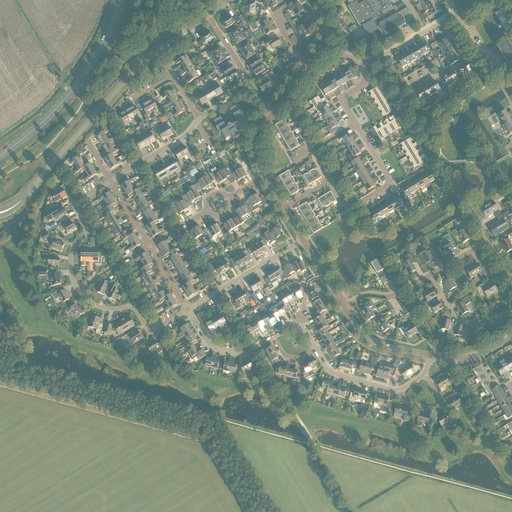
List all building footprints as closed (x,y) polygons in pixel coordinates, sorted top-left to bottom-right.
[(267,10),(270,8),(264,0),(261,3),(258,0),(254,0),(245,6),(250,13),(255,8),(260,15),(265,12),(265,11),(267,10)] [(346,0),(348,3),(350,5),(347,7),(360,28),(362,27),(374,47),(393,36),(401,31),(399,28),(405,24),(407,28),(415,23),(404,3),(396,8),(395,6),(393,7),(388,0),(346,0)] [(433,0),(428,3),(426,0),(421,3),(426,12),(430,10),(438,5),(435,0),(433,0)] [(296,15),(304,11),(299,3),(296,6),(294,2),(287,6),(291,12),(293,10),(296,15)] [(442,10),(438,5),(430,10),(432,13),(430,14),(431,16),(433,15),(442,10)] [(506,31),(511,28),(501,10),(496,13),(506,31)] [(222,25),(224,28),(225,28),(226,29),(235,23),(234,22),(236,21),(237,23),(240,21),(237,16),(232,19),(231,17),(222,23),(223,24),(222,25)] [(266,17),(261,20),(255,23),(257,27),(260,25),(267,35),(274,31),(267,20),(268,20),(266,17)] [(300,41),(310,36),(306,30),(308,29),(305,25),(302,27),(300,23),(292,28),(296,35),(298,33),(302,40),(300,41)] [(239,25),(233,29),(235,31),(230,35),(233,40),(242,34),(240,31),(242,29),(239,25)] [(198,43),(201,48),(204,46),(203,44),(204,43),(205,44),(214,38),(210,33),(201,38),(202,40),(198,43)] [(244,37),(242,34),(233,40),(237,45),(242,42),(243,44),(249,40),(246,36),(244,37)] [(273,49),(282,44),(278,38),(272,42),(271,40),(265,43),(268,48),(271,46),(273,49)] [(508,66),(511,63),(511,38),(497,47),(508,66)] [(449,44),(447,39),(438,44),(441,49),(449,44)] [(252,45),(249,40),(243,44),(245,47),(240,50),(243,55),(252,49),(250,46),(252,45)] [(424,44),(419,47),(424,55),(429,52),(424,44)] [(452,48),(449,44),(441,49),(443,53),(452,48)] [(419,47),(415,49),(420,58),(424,55),(419,47)] [(213,48),(207,52),(210,57),(212,56),(215,59),(223,53),(220,48),(215,51),(213,48)] [(454,52),(452,48),(443,53),(446,57),(454,52)] [(254,52),(252,49),(243,55),(246,60),(251,57),(253,59),(259,55),(256,51),(254,52)] [(415,49),(410,52),(415,60),(420,58),(415,49)] [(410,52),(406,54),(411,63),(415,60),(410,52)] [(457,56),(454,52),(446,57),(448,61),(457,56)] [(227,59),(223,53),(215,59),(217,63),(214,64),(217,69),(224,65),(222,62),(227,59)] [(281,59),(279,60),(281,62),(280,62),(284,69),(286,68),(293,63),(288,54),(281,59)] [(406,54),(402,57),(407,65),(411,63),(406,54)] [(262,60),(259,55),(253,59),(254,62),(249,65),(253,70),(261,65),(259,61),(262,60)] [(183,65),(190,61),(187,56),(175,62),(177,64),(181,62),(183,65)] [(459,61),(457,56),(448,61),(451,66),(459,61)] [(402,57),(397,60),(402,68),(407,65),(402,57)] [(190,61),(183,65),(185,69),(181,71),(182,73),(193,66),(190,61)] [(467,64),(462,66),(467,74),(471,71),(467,64)] [(263,67),(261,65),(253,70),(256,75),(261,72),(263,75),(269,71),(266,66),(263,67)] [(196,71),(193,66),(182,73),(183,75),(187,72),(189,76),(196,71)] [(226,69),(225,67),(219,71),(222,75),(224,74),(226,77),(235,72),(231,66),(226,69)] [(462,66),(458,69),(463,77),(467,74),(462,66)] [(344,74),(352,87),(354,86),(351,81),(357,77),(351,67),(348,69),(349,72),(344,74)] [(196,71),(189,76),(191,79),(187,81),(188,83),(199,77),(196,71)] [(267,77),(273,74),(272,71),(259,79),(262,84),(260,85),(260,84),(258,85),(260,88),(263,92),(267,90),(267,91),(270,89),(269,88),(272,87),(268,80),(269,80),(267,77)] [(239,77),(235,72),(226,77),(229,81),(226,82),(229,87),(235,83),(234,80),(239,77)] [(458,80),(453,72),(448,74),(453,83),(458,80)] [(344,74),(340,77),(344,85),(347,83),(350,88),(352,87),(344,74)] [(453,83),(448,74),(443,77),(448,87),(454,84),(453,83)] [(176,79),(182,90),(188,87),(182,76),(176,79)] [(335,80),(334,77),(329,80),(331,83),(335,90),(338,89),(341,94),(343,93),(335,80)] [(340,77),(335,80),(343,93),(345,92),(342,86),(344,85),(340,77)] [(216,87),(213,89),(217,96),(223,93),(216,82),(214,83),(216,87)] [(440,90),(436,82),(431,85),(436,93),(440,90)] [(335,90),(331,83),(326,85),(333,98),(335,97),(332,92),(335,90)] [(333,98),(326,85),(321,88),(326,96),(328,94),(332,99),(333,98)] [(381,85),(370,92),(372,95),(370,96),(372,99),(373,98),(382,93),(381,93),(379,89),(383,87),(381,85)] [(431,85),(426,87),(431,96),(436,93),(431,85)] [(207,87),(206,88),(212,99),(217,96),(213,89),(210,91),(207,87)] [(431,96),(426,87),(421,90),(426,99),(431,96)] [(212,99),(206,88),(204,89),(206,93),(203,95),(207,102),(212,99)] [(169,100),(177,95),(173,90),(162,97),(163,99),(167,96),(169,100)] [(421,90),(416,93),(421,101),(426,99),(421,90)] [(385,91),(381,93),(382,93),(373,98),(375,101),(374,102),(376,105),(377,104),(385,99),(383,95),(386,93),(385,91)] [(207,102),(203,95),(200,97),(197,93),(195,94),(202,105),(207,102)] [(177,95),(169,100),(171,103),(168,105),(169,107),(180,100),(177,95)] [(314,107),(326,100),(324,98),(321,100),(319,96),(309,102),(311,105),(312,104),(314,107)] [(389,97),(385,99),(377,104),(379,107),(378,108),(379,111),(381,110),(389,105),(386,101),(390,99),(389,97)] [(152,99),(147,102),(151,110),(155,108),(157,112),(159,110),(152,99)] [(183,106),(180,100),(169,107),(170,109),(174,107),(176,110),(183,106)] [(326,100),(314,107),(313,108),(314,111),(316,110),(318,113),(320,112),(328,107),(329,106),(328,104),(325,106),(322,103),(326,100)] [(151,110),(147,102),(142,106),(148,117),(150,115),(148,112),(151,110)] [(389,105),(381,110),(383,113),(381,114),(383,117),(392,111),(390,107),(394,105),(392,103),(389,105)] [(129,109),(134,116),(137,114),(139,118),(141,117),(135,106),(129,109)] [(183,106),(176,110),(178,113),(174,116),(175,118),(186,111),(183,106)] [(218,119),(214,121),(218,127),(216,128),(220,134),(221,133),(222,135),(226,141),(232,138),(233,140),(240,136),(238,134),(244,130),(242,127),(248,123),(241,111),(240,112),(236,106),(229,110),(238,123),(232,127),(230,125),(228,127),(229,129),(228,129),(226,130),(223,124),(229,120),(225,112),(217,117),(218,119)] [(320,112),(318,113),(317,114),(320,118),(323,116),(323,117),(336,109),(335,107),(329,110),(328,107),(320,112)] [(124,112),(131,123),(133,122),(130,118),(134,116),(129,109),(124,112)] [(337,111),(336,109),(323,117),(326,121),(333,117),(332,114),(337,111)] [(501,120),(511,113),(511,111),(509,113),(507,114),(506,111),(498,115),(501,120)] [(127,125),(131,123),(124,112),(119,115),(126,126),(128,125),(127,125)] [(511,113),(501,120),(498,122),(501,126),(504,125),(511,121),(509,117),(511,117),(511,116),(511,113)] [(333,117),(326,121),(328,126),(341,118),(340,116),(335,119),(333,117)] [(394,120),(398,129),(401,127),(402,128),(405,126),(400,117),(396,119),(394,116),(391,117),(393,119),(393,121),(394,120)] [(342,120),(341,118),(328,126),(332,133),(339,128),(338,126),(339,126),(337,123),(342,120)] [(399,130),(398,129),(394,120),(393,121),(390,123),(388,119),(385,121),(387,123),(387,124),(388,124),(392,132),(395,130),(396,132),(399,130)] [(279,132),(289,126),(291,124),(290,123),(287,124),(286,123),(287,123),(285,120),(275,125),(279,132)] [(167,128),(164,130),(168,137),(173,134),(167,123),(165,124),(167,128)] [(393,134),(392,132),(388,124),(387,124),(384,126),(382,123),(379,124),(381,128),(382,128),(386,136),(389,134),(390,135),(393,134)] [(290,129),(289,126),(279,132),(283,138),(292,133),(292,132),(295,131),(300,127),(299,125),(294,129),(290,131),(290,130),(290,129)] [(384,139),(387,137),(386,136),(382,128),(381,128),(378,130),(376,126),(373,128),(380,139),(383,137),(384,139)] [(99,142),(107,137),(105,134),(109,132),(106,127),(101,130),(102,133),(96,136),(99,142)] [(168,137),(164,130),(160,132),(158,128),(156,130),(163,141),(168,137)] [(149,135),(146,137),(150,144),(156,141),(149,129),(147,131),(149,135)] [(294,136),(292,133),(283,138),(287,145),(296,139),(299,137),(304,134),(303,132),(298,135),(294,137),(294,136)] [(350,135),(347,136),(346,133),(338,138),(340,141),(343,139),(345,144),(358,136),(357,134),(352,137),(350,135)] [(140,135),(139,136),(145,147),(150,144),(146,137),(143,139),(140,135)] [(145,147),(139,136),(136,137),(139,141),(135,143),(140,150),(145,147)] [(358,136),(345,144),(348,149),(356,144),(354,141),(359,138),(358,136)] [(107,137),(99,142),(103,147),(114,140),(112,138),(109,141),(107,137)] [(403,151),(405,150),(413,145),(411,141),(414,139),(413,137),(401,144),(403,147),(402,148),(403,151)] [(296,139),(287,145),(291,151),(299,146),(304,143),(303,141),(298,144),(297,143),(298,142),(296,139)] [(115,142),(114,140),(103,147),(106,152),(113,148),(113,147),(115,146),(113,143),(115,142)] [(407,153),(405,154),(407,157),(408,156),(416,151),(414,147),(418,145),(416,143),(413,145),(405,150),(407,153)] [(357,147),(356,144),(348,149),(351,153),(364,146),(362,144),(357,147)] [(364,146),(351,153),(354,158),(361,153),(360,150),(365,147),(364,146)] [(180,150),(184,157),(187,155),(190,159),(192,158),(185,147),(180,150)] [(106,152),(109,157),(116,153),(120,150),(119,148),(115,151),(113,148),(106,152)] [(411,163),(412,162),(420,157),(418,153),(421,151),(420,149),(416,151),(408,156),(410,159),(409,160),(411,163)] [(184,157),(180,150),(174,153),(181,165),(183,163),(181,159),(184,157)] [(232,155),(236,160),(242,156),(238,151),(235,153),(232,155)] [(109,157),(105,159),(108,165),(115,160),(113,157),(117,155),(116,153),(109,157)] [(423,155),(420,157),(412,162),(414,165),(413,166),(414,169),(424,163),(421,159),(425,157),(423,155)] [(77,166),(84,161),(81,156),(78,158),(75,159),(69,163),(71,165),(75,162),(77,166)] [(211,167),(217,163),(212,157),(207,161),(211,167)] [(171,165),(175,172),(180,169),(174,158),(172,159),(174,163),(171,165)] [(354,168),(367,160),(366,158),(360,161),(359,158),(351,163),(354,168)] [(115,160),(108,165),(111,170),(122,163),(121,161),(117,164),(115,160)] [(368,162),(367,160),(354,168),(357,172),(364,168),(363,165),(368,162)] [(84,161),(77,166),(79,169),(75,171),(76,173),(80,171),(87,167),(87,166),(84,161)] [(165,163),(163,164),(170,175),(175,172),(171,165),(167,167),(165,163)] [(91,164),(87,166),(87,167),(80,171),(81,173),(85,170),(87,174),(94,169),(91,164)] [(170,175),(163,164),(161,165),(164,169),(160,171),(164,178),(170,175)] [(240,170),(237,171),(242,179),(246,176),(242,168),(240,165),(238,166),(240,170)] [(310,172),(316,181),(322,177),(317,168),(317,169),(315,165),(313,166),(315,170),(314,170),(313,170),(310,172)] [(364,168),(357,172),(360,177),(372,169),(371,167),(366,171),(364,168)] [(94,169),(87,174),(89,177),(85,179),(86,181),(97,175),(94,169)] [(157,173),(155,169),(154,169),(150,171),(155,179),(157,178),(159,181),(164,178),(160,171),(157,173)] [(224,170),(224,171),(219,174),(224,181),(227,179),(228,181),(232,178),(228,172),(226,170),(226,169),(224,170)] [(230,171),(228,169),(226,170),(228,172),(232,178),(234,177),(237,182),(242,179),(237,171),(232,174),(230,171)] [(316,181),(310,172),(308,169),(306,170),(308,174),(307,174),(303,176),(309,185),(316,181)] [(373,171),(372,169),(360,177),(362,182),(370,177),(368,174),(373,171)] [(434,172),(431,174),(430,173),(427,175),(424,169),(422,171),(430,183),(434,180),(436,182),(436,183),(437,183),(438,182),(439,182),(439,181),(439,180),(434,172)] [(217,170),(210,175),(213,180),(215,178),(219,184),(224,181),(219,174),(217,170)] [(283,183),(292,177),(295,176),(294,174),(291,176),(290,175),(291,174),(289,171),(279,176),(283,183)] [(430,183),(422,171),(420,172),(423,177),(421,178),(425,186),(427,188),(431,186),(430,183)] [(213,180),(210,175),(208,172),(201,176),(203,179),(208,188),(210,187),(209,186),(212,184),(211,181),(213,180)] [(413,176),(421,189),(422,191),(427,188),(425,186),(421,178),(418,180),(415,175),(413,176)] [(421,189),(413,176),(411,177),(414,182),(411,184),(416,192),(421,189)] [(292,177),(283,183),(287,189),(296,184),(299,182),(298,180),(294,182),(294,181),(292,177)] [(370,177),(362,182),(365,186),(378,179),(377,177),(372,180),(370,177)] [(125,191),(132,187),(130,184),(134,181),(133,179),(122,186),(125,191)] [(199,183),(197,184),(200,190),(202,188),(203,189),(206,188),(207,189),(208,188),(203,179),(198,182),(199,183)] [(378,179),(365,186),(370,193),(375,190),(374,187),(376,187),(374,184),(379,180),(378,179)] [(416,192),(411,184),(409,186),(405,181),(404,182),(411,194),(416,192)] [(411,194),(404,182),(402,183),(405,188),(402,190),(404,194),(402,196),(407,203),(409,202),(406,197),(411,194)] [(197,184),(195,186),(194,185),(189,188),(191,192),(197,201),(199,200),(198,199),(201,197),(197,191),(200,190),(197,184)] [(298,187),(296,184),(287,189),(291,196),(300,191),(300,190),(303,188),(302,186),(298,189),(298,187)] [(64,193),(68,191),(64,185),(58,188),(59,191),(52,196),(56,203),(67,197),(64,193)] [(134,190),(132,187),(125,191),(128,196),(139,190),(138,188),(134,190)] [(139,190),(128,196),(129,198),(133,196),(135,199),(142,195),(139,190)] [(146,192),(142,195),(135,199),(138,204),(145,200),(143,197),(147,194),(146,192)] [(191,192),(184,196),(187,201),(188,202),(190,201),(191,203),(195,201),(195,202),(197,201),(191,192)] [(324,196),(330,205),(332,208),(334,206),(331,203),(333,202),(333,203),(336,201),(331,192),(324,196)] [(106,202),(113,198),(110,193),(99,200),(100,202),(104,199),(106,202)] [(257,194),(253,197),(257,205),(262,202),(264,205),(266,204),(263,199),(261,200),(257,194)] [(402,196),(399,197),(396,199),(393,194),(391,195),(399,208),(407,203),(402,196)] [(399,208),(391,195),(390,196),(393,201),(390,203),(394,210),(399,208)] [(184,196),(182,198),(184,201),(179,204),(184,211),(189,209),(185,204),(188,202),(187,201),(184,196)] [(330,205),(324,196),(318,199),(323,208),(325,211),(327,210),(325,207),(326,206),(327,207),(330,205)] [(259,208),(257,205),(253,197),(246,201),(249,207),(252,212),(259,208)] [(113,198),(106,202),(108,206),(104,208),(105,210),(116,203),(113,198)] [(394,210),(390,203),(387,204),(384,199),(382,200),(390,213),(394,210)] [(147,203),(145,200),(138,204),(141,209),(152,203),(151,201),(147,203)] [(179,204),(177,200),(170,205),(173,210),(176,209),(179,214),(184,211),(179,204)] [(390,213),(382,200),(380,201),(383,207),(381,208),(385,216),(390,213)] [(243,203),(245,206),(242,208),(241,206),(239,207),(245,217),(252,212),(249,207),(246,201),(243,203)] [(302,214),(311,209),(309,205),(309,206),(308,205),(311,203),(310,201),(307,203),(298,208),(302,214)] [(497,218),(502,215),(498,209),(494,202),(482,209),(486,217),(493,212),(497,218)] [(117,205),(116,203),(105,210),(108,215),(115,211),(113,208),(117,205)] [(154,205),(152,203),(141,209),(144,215),(152,210),(153,209),(151,206),(154,205)] [(375,205),(373,206),(381,219),(385,216),(381,208),(378,210),(375,205)] [(371,214),(372,215),(368,217),(373,225),(382,220),(381,219),(373,206),(371,207),(374,212),(371,214)] [(247,220),(245,217),(239,207),(238,208),(239,210),(236,212),(239,217),(237,219),(241,225),(245,223),(244,221),(247,220)] [(311,209),(302,214),(306,221),(315,215),(313,212),(312,211),(315,209),(314,207),(311,209)] [(59,211),(57,208),(45,216),(48,221),(55,217),(57,220),(67,214),(64,208),(59,211)] [(153,209),(152,210),(144,215),(147,220),(155,215),(159,213),(158,211),(155,213),(153,209)] [(507,212),(497,218),(499,221),(489,227),(494,237),(509,228),(504,219),(509,216),(511,213),(510,210),(507,212)] [(108,215),(105,217),(108,222),(115,218),(113,215),(117,213),(116,211),(115,211),(108,215)] [(315,215),(306,221),(310,227),(322,220),(319,221),(317,218),(316,219),(316,217),(319,215),(318,213),(315,215)] [(155,215),(147,220),(149,223),(146,225),(147,227),(158,220),(155,215)] [(117,222),(115,218),(108,222),(111,228),(122,221),(121,219),(117,222)] [(163,218),(158,220),(147,227),(150,232),(157,228),(155,225),(159,222),(159,223),(164,220),(163,218)] [(229,219),(228,220),(233,230),(234,231),(238,229),(237,227),(241,225),(237,219),(234,220),(234,219),(230,221),(229,219)] [(225,226),(222,227),(226,234),(233,230),(228,220),(226,221),(227,223),(224,225),(225,226)] [(323,222),(322,220),(310,227),(314,234),(323,228),(321,225),(320,225),(320,224),(323,222)] [(123,223),(122,221),(111,228),(114,233),(121,229),(119,225),(123,223)] [(67,233),(76,228),(73,222),(67,226),(65,223),(60,227),(63,231),(65,230),(67,233)] [(213,227),(217,235),(219,238),(224,235),(225,238),(228,236),(226,234),(222,227),(220,229),(217,224),(213,227)] [(274,237),(275,239),(282,235),(279,231),(282,230),(279,224),(274,227),(276,229),(272,231),(273,233),(275,236),(274,237)] [(205,230),(202,231),(199,227),(195,229),(199,237),(201,240),(208,236),(205,230)] [(209,228),(207,229),(205,230),(208,236),(211,240),(213,238),(217,235),(213,227),(209,229),(209,228)] [(159,231),(157,228),(150,232),(153,238),(164,231),(163,229),(159,231)] [(463,243),(470,239),(465,230),(461,232),(459,228),(452,232),(456,238),(459,236),(463,243)] [(121,229),(114,233),(117,238),(121,236),(120,236),(128,232),(128,231),(127,229),(123,232),(121,229)] [(199,237),(195,229),(190,232),(194,240),(196,243),(198,242),(196,239),(199,237)] [(130,235),(128,232),(120,236),(121,236),(124,241),(135,234),(133,233),(130,235)] [(181,240),(177,233),(170,237),(171,240),(175,238),(177,242),(181,240)] [(275,236),(273,233),(268,236),(267,234),(262,237),(267,244),(269,243),(270,245),(276,241),(275,239),(274,237),(275,236)] [(135,234),(124,241),(125,243),(129,240),(131,244),(138,240),(135,234)] [(61,251),(64,244),(56,241),(57,238),(52,236),(50,241),(54,243),(52,248),(61,251)] [(449,236),(443,239),(446,243),(439,247),(443,255),(452,249),(450,245),(454,243),(449,236)] [(94,238),(90,238),(90,257),(99,257),(99,252),(93,252),(93,246),(94,246),(94,238)] [(511,242),(511,244),(508,239),(501,243),(507,253),(511,250),(511,242)] [(138,240),(131,244),(133,247),(129,249),(130,251),(141,245),(138,240)] [(161,252),(168,247),(166,244),(170,242),(169,240),(158,246),(161,252)] [(257,247),(261,255),(266,252),(264,247),(266,245),(263,240),(258,243),(260,245),(257,247)] [(88,243),(88,246),(88,252),(81,252),(81,257),(90,257),(90,243),(88,243)] [(168,247),(161,252),(164,257),(175,250),(174,248),(170,251),(168,247)] [(261,255),(257,247),(254,249),(252,247),(247,250),(251,255),(253,253),(256,258),(261,255)] [(428,249),(418,255),(423,265),(434,259),(428,249)] [(175,250),(164,257),(165,258),(169,256),(171,259),(179,255),(175,250)] [(185,251),(179,255),(171,259),(174,265),(182,260),(180,257),(187,253),(185,251)] [(246,251),(238,255),(240,257),(244,265),(249,262),(249,261),(252,260),(246,251)] [(142,263),(149,259),(146,253),(135,260),(136,262),(140,260),(142,263)] [(59,266),(60,259),(52,258),(53,254),(46,254),(45,261),(48,262),(48,265),(59,266)] [(409,274),(416,270),(413,264),(415,263),(411,254),(401,260),(402,261),(406,258),(408,261),(404,264),(406,269),(404,270),(404,272),(405,274),(407,274),(409,274)] [(235,256),(235,257),(230,260),(235,268),(238,266),(239,268),(244,265),(238,255),(235,256)] [(81,262),(82,262),(82,266),(88,266),(88,273),(88,277),(90,277),(90,273),(90,271),(90,267),(90,257),(81,257),(81,262)] [(90,267),(90,271),(90,273),(94,273),(94,270),(93,270),(93,262),(99,262),(99,257),(90,257),(90,267)] [(223,263),(220,264),(225,272),(230,269),(227,264),(230,263),(227,257),(222,260),(223,263)] [(149,259),(142,263),(144,266),(140,269),(141,270),(152,264),(149,259)] [(184,264),(182,260),(174,265),(178,270),(189,263),(188,261),(184,264)] [(382,270),(383,270),(378,261),(377,261),(376,260),(371,263),(378,273),(383,271),(382,270)] [(225,272),(220,264),(217,266),(216,264),(213,261),(208,265),(210,268),(211,267),(214,272),(217,271),(220,275),(225,272)] [(298,262),(291,266),(293,269),(294,268),(296,271),(297,273),(300,271),(302,273),(306,270),(303,265),(300,266),(298,262)] [(190,265),(189,263),(178,270),(181,275),(188,271),(186,267),(190,265)] [(153,266),(152,264),(141,270),(144,275),(144,276),(151,271),(149,268),(153,266)] [(286,270),(283,272),(287,279),(292,276),(291,274),(296,271),(294,268),(293,269),(291,266),(290,264),(284,268),(286,270)] [(481,277),(487,273),(484,267),(480,269),(477,264),(466,271),(471,278),(479,273),(481,277)] [(281,269),(277,271),(276,268),(271,271),(276,280),(281,277),(284,281),(287,279),(281,269)] [(144,276),(144,275),(141,277),(144,283),(151,278),(149,275),(153,273),(152,271),(151,271),(144,276)] [(190,274),(188,271),(181,275),(184,280),(191,276),(195,273),(194,272),(190,274)] [(266,274),(268,278),(265,280),(271,290),(274,287),(272,284),(277,281),(276,280),(271,271),(266,274)] [(53,286),(61,284),(59,277),(60,277),(59,273),(50,275),(53,286)] [(385,284),(390,281),(387,275),(381,278),(385,284)] [(191,276),(184,280),(186,283),(182,286),(183,288),(194,281),(191,276)] [(151,278),(144,283),(147,288),(158,281),(157,279),(153,282),(151,278)] [(259,278),(254,281),(259,290),(264,287),(259,278)] [(450,291),(456,287),(451,278),(445,282),(446,283),(443,285),(448,294),(451,293),(450,291)] [(110,290),(112,284),(105,281),(104,284),(102,283),(97,292),(103,295),(107,288),(110,290)] [(158,281),(147,288),(150,293),(157,289),(155,286),(159,283),(158,281)] [(194,281),(183,288),(186,293),(193,288),(191,285),(195,283),(194,281)] [(259,290),(254,281),(249,284),(254,293),(256,295),(260,292),(259,290)] [(495,294),(498,292),(493,283),(486,287),(484,284),(476,288),(479,293),(483,290),(488,297),(495,293),(495,294)] [(112,284),(110,290),(108,292),(111,293),(109,298),(115,301),(116,298),(119,300),(122,295),(118,294),(119,292),(116,290),(117,287),(112,284)] [(290,293),(286,295),(286,296),(289,302),(290,303),(298,299),(297,297),(297,298),(295,294),(292,290),(289,285),(286,287),(290,293)] [(297,298),(297,297),(302,294),(301,292),(303,290),(300,285),(292,290),(295,294),(297,298)] [(195,292),(193,288),(186,293),(189,298),(200,291),(199,289),(195,292)] [(159,292),(157,289),(150,293),(153,298),(153,299),(154,298),(157,296),(164,292),(163,290),(159,292)] [(316,299),(320,297),(315,289),(310,292),(312,294),(309,296),(312,301),(316,299)] [(63,303),(70,299),(65,291),(60,293),(58,290),(53,294),(56,300),(60,298),(63,303)] [(427,305),(437,300),(435,297),(436,296),(433,290),(424,295),(427,301),(425,302),(427,305)] [(166,295),(164,292),(157,296),(160,301),(171,295),(170,293),(166,295)] [(244,292),(239,295),(243,303),(246,301),(247,303),(252,300),(248,293),(245,294),(244,292)] [(286,296),(286,295),(285,294),(279,297),(283,304),(286,309),(289,307),(287,304),(289,302),(286,296)] [(171,295),(160,301),(161,303),(165,301),(167,304),(174,300),(171,295)] [(243,303),(239,295),(233,298),(236,303),(233,304),(236,310),(244,305),(243,303)] [(468,296),(466,298),(460,301),(462,303),(457,306),(463,315),(469,311),(465,306),(471,302),(468,296)] [(312,301),(311,302),(316,310),(317,309),(323,305),(320,300),(318,301),(316,299),(312,301)] [(174,300),(167,304),(169,307),(165,310),(166,312),(177,305),(174,300)] [(438,303),(437,300),(427,305),(429,308),(431,307),(434,313),(443,308),(440,302),(438,303)] [(362,306),(364,309),(361,311),(364,316),(372,311),(370,308),(373,306),(371,301),(362,306)] [(75,305),(74,306),(71,304),(65,311),(68,314),(70,312),(78,319),(83,312),(75,305)] [(286,309),(283,304),(276,308),(280,316),(286,313),(284,310),(286,309)] [(317,309),(318,311),(315,314),(316,316),(321,313),(328,309),(325,304),(323,305),(317,309)] [(501,321),(511,315),(507,307),(502,310),(499,305),(492,309),(495,316),(498,315),(501,321)] [(276,308),(276,309),(274,307),(269,310),(271,311),(278,323),(280,322),(278,318),(280,316),(276,308)] [(270,317),(268,318),(272,326),(278,323),(271,311),(268,313),(270,317)] [(374,314),(372,311),(364,316),(367,321),(378,314),(377,312),(374,314)] [(321,313),(316,316),(318,319),(315,320),(318,326),(326,321),(321,313)] [(268,318),(266,314),(260,318),(265,325),(268,324),(270,328),(272,326),(268,318)] [(478,322),(482,320),(479,314),(473,317),(475,320),(470,323),(476,332),(482,328),(478,322)] [(216,319),(223,330),(225,329),(223,325),(226,323),(222,316),(216,319)] [(251,325),(249,321),(245,316),(243,317),(246,323),(248,327),(246,328),(250,336),(255,333),(251,325)] [(380,328),(388,323),(386,320),(389,318),(388,316),(377,323),(380,328)] [(100,334),(103,327),(99,325),(101,320),(92,317),(89,327),(97,329),(96,333),(100,334)] [(210,320),(211,322),(216,329),(219,327),(221,331),(223,330),(216,319),(215,317),(210,320)] [(122,323),(114,327),(115,328),(116,331),(119,335),(134,325),(130,318),(126,320),(125,319),(121,321),(122,323)] [(253,324),(251,325),(255,333),(260,330),(261,330),(255,321),(254,318),(251,320),(253,324)] [(260,318),(255,321),(261,330),(260,330),(262,332),(265,331),(262,327),(265,325),(260,318)] [(451,336),(453,326),(454,323),(451,322),(451,321),(444,319),(441,329),(448,331),(446,338),(448,341),(450,341),(451,336)] [(326,321),(318,326),(320,328),(316,330),(317,333),(329,326),(326,321)] [(216,329),(211,322),(206,325),(213,336),(215,335),(212,331),(216,329)] [(408,328),(413,336),(418,333),(411,322),(409,323),(411,326),(408,328)] [(390,326),(388,323),(380,328),(383,333),(392,327),(393,329),(395,328),(393,324),(390,326)] [(179,337),(191,330),(187,325),(180,329),(182,333),(178,335),(179,337)] [(451,336),(450,341),(454,340),(455,335),(459,336),(459,339),(459,340),(464,341),(465,340),(467,331),(466,329),(464,329),(464,327),(457,325),(457,327),(453,326),(451,336)] [(329,326),(317,333),(320,338),(328,333),(327,331),(330,329),(329,326)] [(403,327),(401,328),(399,329),(402,335),(405,334),(408,339),(413,336),(408,328),(405,330),(403,327)] [(191,330),(179,337),(181,339),(185,336),(186,340),(194,335),(191,330)] [(130,333),(125,336),(121,338),(123,342),(126,340),(128,343),(132,341),(134,344),(142,338),(138,332),(132,335),(130,333)] [(320,338),(318,340),(319,342),(323,340),(325,343),(333,338),(329,333),(328,333),(320,338)] [(194,335),(186,340),(188,343),(185,345),(186,347),(197,341),(194,335)] [(333,338),(325,343),(326,345),(322,347),(324,350),(327,349),(327,348),(336,343),(333,338)] [(339,341),(336,343),(327,348),(327,349),(330,354),(337,349),(336,346),(340,344),(345,341),(343,338),(342,339),(339,341)] [(161,352),(165,350),(161,343),(158,345),(155,340),(152,342),(153,343),(147,346),(151,353),(159,349),(161,352)] [(198,342),(197,341),(186,347),(189,352),(196,348),(194,345),(198,342)] [(275,353),(277,352),(272,344),(267,347),(268,350),(266,351),(269,356),(269,357),(275,353)] [(196,348),(189,352),(192,358),(203,351),(202,349),(198,351),(196,348)] [(330,354),(336,363),(340,358),(338,356),(341,354),(337,349),(330,354)] [(206,356),(203,351),(192,358),(193,359),(197,357),(199,361),(206,356)] [(269,357),(269,356),(268,357),(272,365),(277,362),(276,359),(279,358),(275,353),(269,357)] [(211,368),(215,355),(212,355),(211,359),(207,358),(205,366),(211,368)] [(217,356),(215,355),(211,368),(217,369),(217,371),(220,371),(220,368),(222,362),(219,361),(220,360),(217,360),(217,361),(215,360),(217,356)] [(372,357),(371,363),(370,365),(362,363),(359,371),(367,373),(366,374),(371,375),(372,370),(375,371),(378,359),(372,357)] [(315,358),(307,363),(312,371),(317,368),(318,370),(321,368),(318,363),(315,358)] [(341,365),(340,368),(346,369),(348,361),(340,358),(336,363),(341,365)] [(229,364),(222,362),(220,368),(224,369),(223,371),(229,372),(232,360),(230,359),(229,364)] [(232,360),(229,372),(235,374),(237,366),(233,365),(234,360),(232,360)] [(245,363),(249,370),(252,368),(255,372),(257,371),(250,360),(245,363)] [(348,361),(346,369),(352,371),(353,368),(355,369),(357,363),(348,361)] [(249,370),(245,363),(239,366),(246,378),(248,376),(246,372),(249,370)] [(278,365),(276,371),(276,374),(278,374),(284,376),(287,367),(286,367),(287,364),(284,363),(283,366),(278,365)] [(506,363),(501,366),(509,378),(510,377),(507,372),(510,370),(506,363)] [(287,367),(284,376),(284,377),(290,379),(292,370),(289,369),(290,365),(287,364),(286,367),(287,367)] [(312,371),(308,364),(302,367),(304,370),(302,371),(305,376),(303,377),(305,380),(314,375),(312,371)] [(394,368),(395,367),(386,364),(385,367),(380,365),(378,373),(380,373),(379,377),(387,379),(389,373),(393,374),(394,368)] [(486,370),(486,371),(489,369),(488,366),(484,368),(482,364),(472,370),(476,376),(486,370)] [(409,377),(415,372),(411,365),(406,368),(406,367),(400,371),(405,379),(409,377)] [(509,378),(501,366),(496,368),(501,376),(504,374),(507,379),(509,378)] [(298,372),(292,370),(290,379),(298,381),(300,375),(297,375),(298,372)] [(486,370),(476,376),(480,382),(489,376),(489,377),(493,375),(491,372),(488,374),(486,371),(486,370)] [(449,384),(451,383),(450,381),(451,380),(446,372),(438,377),(440,381),(436,383),(440,389),(449,384)] [(491,380),(489,377),(489,376),(480,382),(483,388),(493,383),(496,381),(495,378),(491,380)] [(328,390),(330,382),(321,379),(320,385),(323,386),(322,389),(328,390)] [(329,397),(329,395),(332,396),(335,388),(332,387),(333,382),(330,382),(328,390),(326,397),(328,398),(329,397)] [(495,386),(493,383),(483,388),(487,394),(490,392),(492,391),(499,387),(500,387),(498,384),(495,386)] [(338,388),(335,388),(332,396),(338,398),(339,396),(341,388),(342,385),(339,384),(338,388)] [(492,391),(490,392),(493,397),(494,396),(507,389),(506,387),(501,390),(499,387),(492,391)] [(350,390),(341,388),(339,396),(344,398),(345,395),(348,396),(350,390)] [(364,404),(365,401),(367,392),(361,391),(361,390),(357,389),(355,394),(351,393),(349,400),(364,404)] [(507,389),(494,396),(497,401),(505,396),(503,393),(508,390),(507,389)] [(459,400),(462,399),(458,392),(452,395),(454,399),(449,402),(453,409),(462,404),(459,400)] [(389,413),(391,406),(387,405),(389,398),(384,396),(384,397),(376,395),(374,403),(384,406),(382,412),(389,413)] [(506,399),(505,396),(497,401),(500,405),(511,398),(511,396),(506,399)] [(511,400),(511,398),(500,405),(503,410),(510,405),(509,403),(511,400)] [(510,405),(503,410),(505,415),(511,410),(511,408),(510,405)] [(409,422),(412,414),(408,413),(409,409),(404,407),(403,408),(397,406),(394,414),(404,417),(403,420),(409,422)] [(420,413),(418,422),(417,423),(417,424),(417,425),(418,426),(420,426),(421,426),(422,426),(422,425),(423,423),(428,424),(427,428),(431,429),(433,421),(429,420),(430,416),(425,415),(425,414),(420,413)] [(452,428),(457,425),(453,418),(449,420),(446,415),(437,420),(442,427),(449,422),(452,428)]
